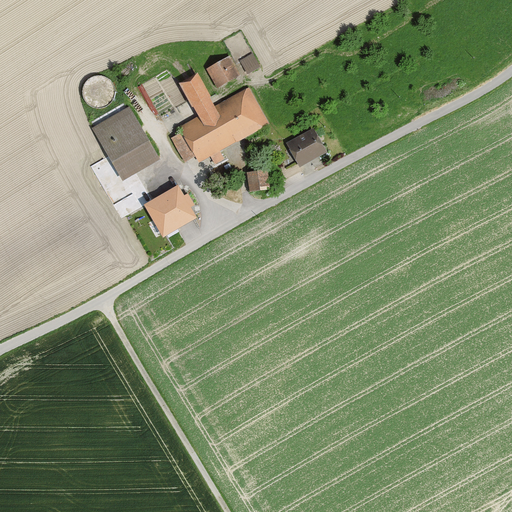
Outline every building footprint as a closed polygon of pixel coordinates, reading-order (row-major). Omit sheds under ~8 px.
[(260,72),(252,58),(240,65),(248,79),(260,72)] [(240,82),(229,61),(205,74),(217,94),(240,82)] [(197,123),(179,133),(182,137),(171,143),(185,168),(195,162),(198,167),(235,146),(236,148),(270,129),(249,92),(213,112),(209,105),(210,104),(196,79),(178,90),(191,114),(192,113),(197,123)] [(113,101),(113,95),(111,88),(106,84),(101,81),(94,82),(88,85),(84,89),(82,95),(83,101),(85,106),(88,109),(92,111),(97,112),(103,111),(107,109),(110,106),(113,101)] [(311,114),(316,121),(322,116),(317,110),(311,114)] [(159,166),(127,112),(91,133),(122,187),(159,166)] [(283,147),(298,173),(326,157),(311,132),(283,147)] [(269,195),(266,175),(246,177),(248,197),(269,195)] [(144,203),(162,237),(199,217),(192,206),(195,205),(188,192),(184,194),(179,184),(144,203)] [(131,188),(116,197),(127,215),(142,206),(131,188)]
